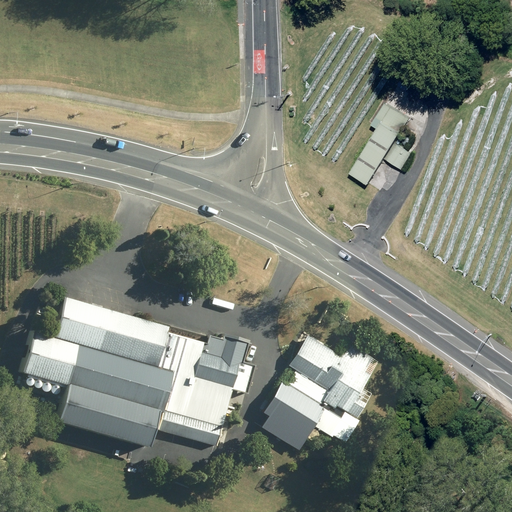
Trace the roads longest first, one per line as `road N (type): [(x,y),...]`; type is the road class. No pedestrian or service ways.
road 1 (primary): [(511,375),(270,212)]
road 2 (primary): [(229,193),(106,158),(0,140)]
